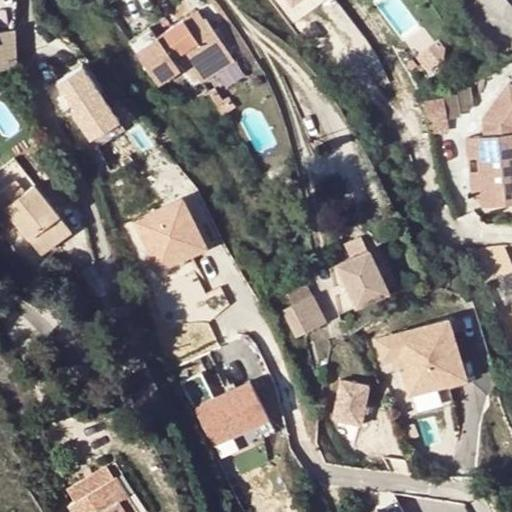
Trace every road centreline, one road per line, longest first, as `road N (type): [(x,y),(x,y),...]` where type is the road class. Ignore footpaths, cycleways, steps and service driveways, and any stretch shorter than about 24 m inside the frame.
road 1 (residential): [(49,402),(21,342),(22,321),(45,321),(94,379),(114,371),(122,343),(91,204),(29,61),(32,0)]
road 2 (residential): [(486,511),(458,491),(315,469),(253,314)]
